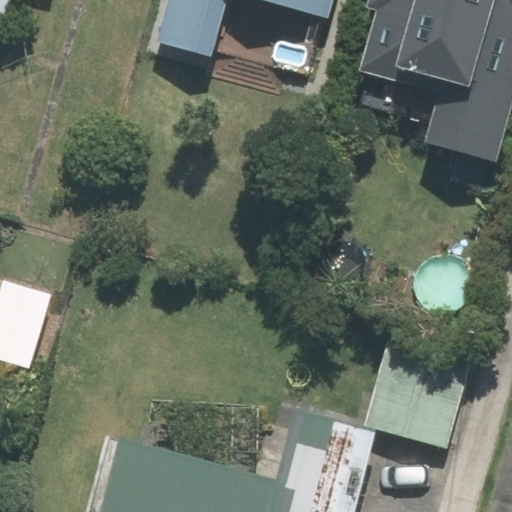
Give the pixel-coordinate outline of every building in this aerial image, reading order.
[(0,0),(0,13),(13,17),(17,0),(0,0)] [(171,0),(158,49),(219,66),(237,0),(245,0),(330,23),(336,0),(171,0)] [(374,0),(366,32),(494,65),(511,0),(374,0)] [(460,211),(404,192),(370,294),(426,312),(460,211)] [(62,293),(1,272),(0,274),(0,362),(33,374),(62,293)] [(392,349),(370,428),(302,409),(281,483),(126,440),(106,511),(359,511),(382,431),(451,450),(473,371),(392,349)]
